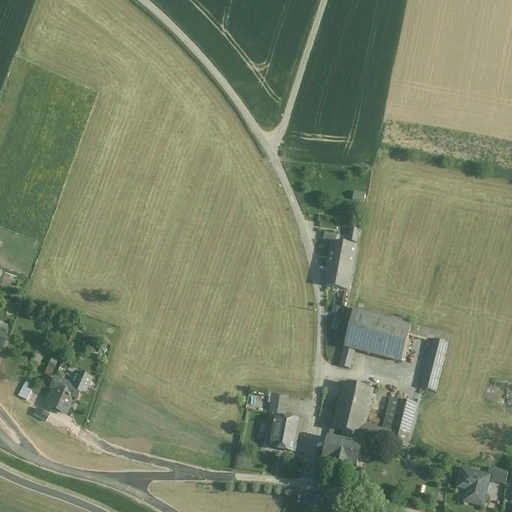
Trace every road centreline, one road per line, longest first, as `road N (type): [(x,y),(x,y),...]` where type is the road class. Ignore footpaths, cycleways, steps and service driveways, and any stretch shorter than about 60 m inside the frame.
road 1 (unclassified): [(272,154),(321,300),(308,485)]
road 2 (unclassified): [(140,0),(228,91),(272,154)]
road 3 (unclassified): [(308,485),(201,474),(121,479)]
road 4 (residential): [(272,154),(322,0)]
road 5 (unclassified): [(0,435),(60,469),(121,479)]
